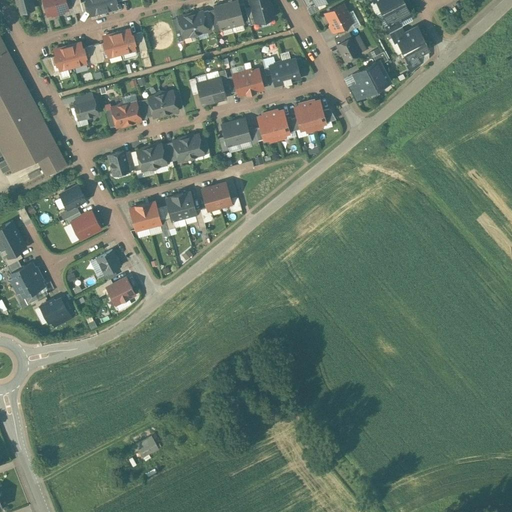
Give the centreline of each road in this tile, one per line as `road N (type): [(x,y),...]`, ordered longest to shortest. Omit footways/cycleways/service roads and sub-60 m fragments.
road 1 (residential): [(77,147),(334,81)]
road 2 (residential): [(363,131),(159,300)]
road 3 (residential): [(23,44),(181,0)]
road 4 (residential): [(159,300),(93,343),(21,361)]
road 5 (tertiary): [(4,386),(44,511)]
